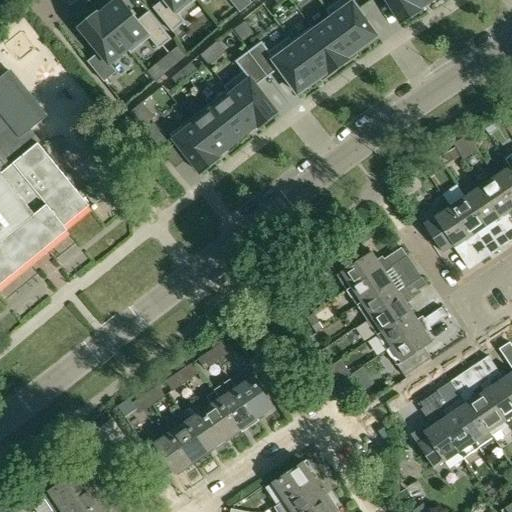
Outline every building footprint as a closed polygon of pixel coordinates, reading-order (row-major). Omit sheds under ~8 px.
[(149,12),(138,21),(120,0),(115,0),(99,14),(128,49),(128,50),(131,54),(150,38),(159,49),(171,39),(149,12)] [(196,0),(162,0),(153,8),(172,32),(185,22),(179,14),(196,0)] [(339,0),(326,10),(332,18),(333,17),(357,51),(377,36),(351,0),(339,0)] [(420,9),(421,8),(415,0),(386,0),(401,23),(421,11),(420,9)] [(97,12),(78,28),(99,52),(88,62),(104,82),(116,72),(110,64),(128,50),(128,49),(99,14),(98,14),(97,12)] [(333,17),(332,18),(314,31),(313,31),(340,68),(353,59),(350,56),(356,52),(357,51),(333,17)] [(313,31),(314,31),(311,27),(292,41),(291,41),(318,79),(325,74),(327,77),(340,68),(313,31)] [(261,42),(248,52),(268,77),(279,68),(298,94),(318,79),(291,41),(292,41),(289,37),(269,52),(261,42)] [(165,61),(171,69),(184,59),(177,51),(165,61)] [(243,71),(224,87),(227,90),(256,126),(257,125),(259,127),(277,113),(256,86),(268,77),(248,52),(236,62),(243,71)] [(191,62),(181,70),(188,78),(197,70),(191,62)] [(188,78),(181,70),(172,78),(178,86),(188,78)] [(0,168),(3,172),(1,173),(0,171),(0,284),(68,230),(65,226),(89,206),(38,143),(37,144),(27,132),(46,117),(9,71),(0,77),(0,168)] [(227,90),(209,105),(237,141),(256,126),(227,90)] [(190,119),(218,156),(237,141),(209,105),(190,119)] [(218,156),(190,119),(170,135),(200,173),(219,159),(217,157),(218,156)] [(482,124),(489,133),(496,129),(489,120),(482,124)] [(144,129),(160,149),(169,142),(153,122),(144,129)] [(469,136),(475,144),(481,140),(475,132),(469,136)] [(461,140),(454,144),(463,159),(470,155),(461,140)] [(460,156),(457,150),(456,148),(444,154),(449,163),(460,156)] [(426,167),(433,179),(445,172),(438,160),(426,167)] [(511,173),(509,168),(494,178),(511,206),(511,173)] [(500,230),(505,237),(511,232),(511,228),(508,222),(510,220),(507,215),(511,211),(511,206),(494,178),(478,188),(504,228),(500,230)] [(413,190),(407,183),(406,181),(395,189),(401,198),(413,190)] [(504,228),(478,188),(463,198),(484,230),(492,224),(496,230),(499,228),(500,230),(504,228)] [(463,198),(448,208),(474,248),(470,250),(475,257),(483,252),(477,242),(479,240),(476,235),(484,230),(463,198)] [(468,247),(470,250),(474,248),(448,208),(422,226),(441,254),(452,247),(454,250),(463,244),(466,249),(468,247)] [(335,276),(345,291),(388,262),(391,267),(398,262),(393,253),(383,260),(381,258),(376,261),(370,252),(359,260),(352,249),(330,264),(337,275),(335,276)] [(393,253),(398,262),(406,257),(400,249),(393,253)] [(488,259),(483,252),(475,257),(479,264),(488,259)] [(345,291),(355,307),(391,283),(385,276),(390,273),(388,269),(391,267),(388,262),(345,291)] [(421,278),(413,283),(419,292),(426,287),(421,278)] [(412,297),(419,292),(413,283),(403,290),(401,288),(396,291),(391,283),(355,307),(365,322),(409,292),(412,297)] [(375,336),(411,313),(406,305),(411,302),(409,299),(412,297),(409,292),(365,322),(375,336)] [(440,309),(433,313),(439,322),(446,317),(440,309)] [(316,332),(318,330),(323,327),(314,312),(307,316),(316,332)] [(432,327),(439,322),(433,313),(423,320),(422,318),(416,321),(411,313),(375,336),(386,352),(429,323),(432,327)] [(429,323),(386,352),(403,378),(430,360),(423,349),(431,343),(426,335),(430,332),(429,329),(432,327),(429,323)] [(223,342),(210,351),(217,361),(230,352),(223,342)] [(511,348),(509,343),(498,350),(511,370),(511,372),(505,378),(502,373),(499,375),(497,372),(493,375),(511,403),(511,348)] [(204,370),(217,361),(210,351),(197,359),(204,370)] [(479,364),(483,370),(492,365),(488,357),(479,364)] [(189,364),(177,373),(184,384),(197,375),(189,364)] [(511,403),(493,375),(497,372),(492,365),(483,370),(490,380),(487,382),(490,388),(482,393),(503,424),(509,434),(511,432),(511,403)] [(235,388),(258,421),(263,417),(261,416),(273,408),(247,370),(239,376),(243,383),(235,388)] [(172,392),(184,384),(177,373),(164,381),(172,392)] [(448,383),(453,390),(462,385),(457,378),(448,383)] [(230,380),(213,391),(241,432),(258,421),(235,388),(231,381),(230,380)] [(491,438),(488,433),(462,395),(466,392),(462,385),(453,390),(460,400),(457,402),(461,408),(453,413),(473,443),(477,448),(491,438)] [(157,387),(144,395),(152,405),(164,397),(157,387)] [(224,443),(241,432),(213,391),(205,396),(211,404),(202,410),(223,441),(224,443)] [(509,434),(503,424),(482,393),(475,398),(471,393),(468,395),(466,392),(462,395),(488,433),(491,438),(494,437),(493,435),(502,429),(506,436),(509,434)] [(139,414),(152,405),(144,395),(132,403),(139,414)] [(418,403),(423,410),(432,404),(427,397),(418,403)] [(418,444),(416,445),(432,468),(441,462),(443,463),(458,453),(432,415),(437,412),(432,404),(423,410),(422,409),(420,410),(428,422),(431,428),(423,433),(426,438),(418,444)] [(185,421),(207,452),(208,454),(214,450),(213,448),(223,441),(202,410),(185,421)] [(438,414),(437,412),(432,415),(458,453),(463,460),(478,450),(477,448),(473,443),(453,413),(445,419),(441,413),(438,414)] [(208,454),(207,452),(185,421),(180,413),(164,424),(192,464),(208,454)] [(160,438),(153,443),(174,474),(175,473),(176,475),(192,464),(164,424),(155,430),(160,438)] [(276,504),(283,500),(314,479),(316,478),(305,461),(265,488),(276,504)] [(48,492),(33,503),(39,511),(53,511),(54,511),(90,488),(79,471),(48,492)] [(314,479),(282,501),(288,511),(299,511),(327,494),(323,489),(322,490),(314,479)] [(54,511),(89,511),(101,504),(90,488),(54,511)] [(412,499),(407,489),(396,494),(401,505),(412,499)] [(335,511),(336,511),(338,511),(327,494),(299,511),(335,511)] [(511,511),(511,502),(500,511),(511,511)]
